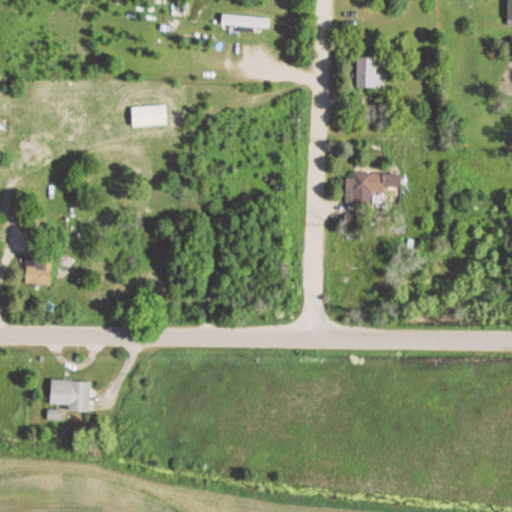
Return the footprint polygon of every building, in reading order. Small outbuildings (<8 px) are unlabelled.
[(273,16),(223,16),(223,29),(273,29),(273,16)] [(383,88),(383,58),(360,58),(360,88),(383,88)] [(170,128),(170,107),(134,107),(134,128),(170,128)] [(406,175),(348,174),(348,200),(405,201),(406,175)] [(56,285),(56,258),(26,258),(26,285),(56,285)] [(94,380),(54,380),(54,405),(71,405),(71,411),(94,411),(94,380)]
